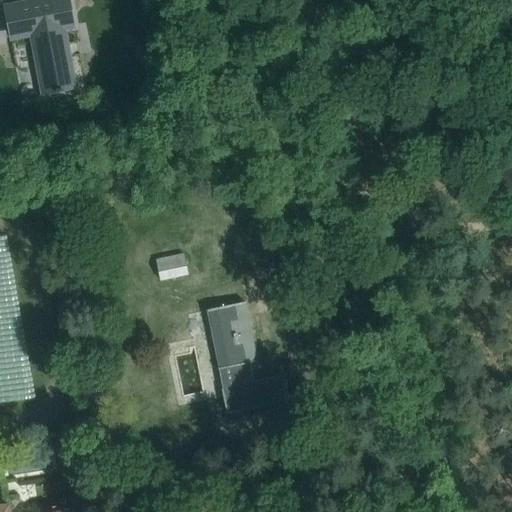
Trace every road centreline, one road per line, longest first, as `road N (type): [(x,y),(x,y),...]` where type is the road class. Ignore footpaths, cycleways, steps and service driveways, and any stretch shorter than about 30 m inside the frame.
road 1 (unclassified): [(423,511),(387,368),(186,0)]
road 2 (track): [(322,250),(511,226)]
